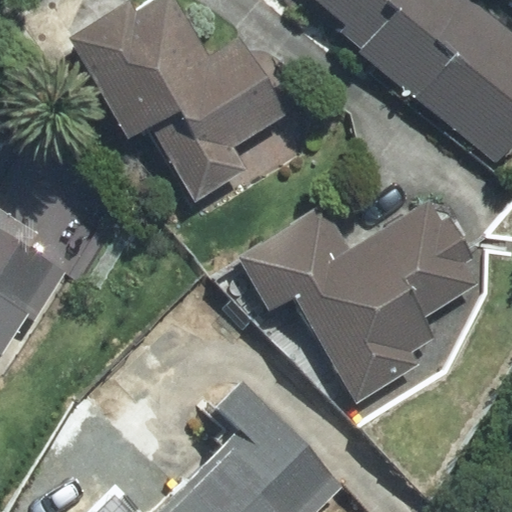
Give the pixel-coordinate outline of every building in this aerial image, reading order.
[(138,0),(133,0),(82,29),(134,121),(153,110),(197,187),(245,159),(234,139),(282,112),(239,36),(211,52),(181,0),(149,0),(141,5),(138,0)] [(331,0),(353,17),(347,24),(493,141),(511,117),(511,30),(473,0),(331,0)] [(327,216),(255,258),(278,296),(303,281),(365,385),(416,354),(409,343),(434,328),(422,308),(478,275),(432,199),(347,250),(327,216)] [(0,316),(48,239),(0,209),(0,316)] [(292,511),(334,470),(267,404),(161,511),(292,511)]
